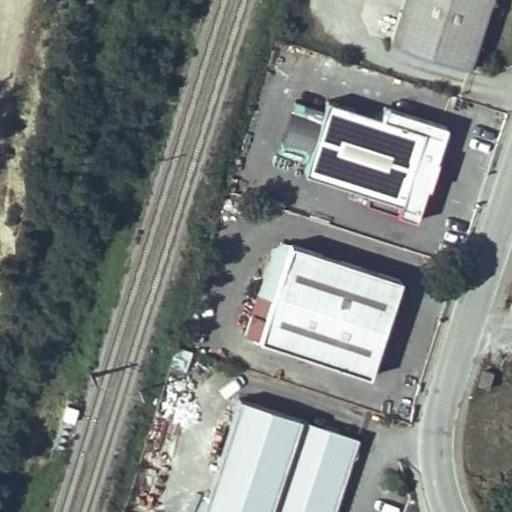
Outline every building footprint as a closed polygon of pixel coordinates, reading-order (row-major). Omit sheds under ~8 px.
[(404,0),(390,45),(467,71),(491,0),(404,0)] [(326,103),(304,176),(402,206),(424,133),(326,103)] [(399,278),(288,241),(256,338),(368,374),(399,278)] [(497,372),(488,369),(484,383),(493,385),(497,372)] [(331,511),(357,437),(238,397),(199,511),(331,511)]
